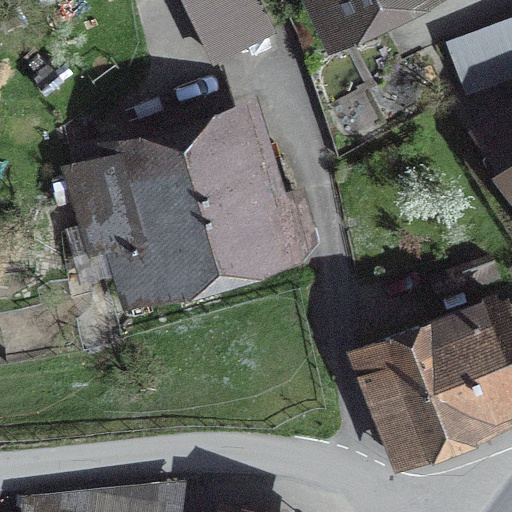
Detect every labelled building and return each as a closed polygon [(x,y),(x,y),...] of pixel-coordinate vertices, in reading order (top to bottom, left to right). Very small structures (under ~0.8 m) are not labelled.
[(269,29),(254,0),(187,0),(215,55),(269,29)] [(321,0),(334,26),(387,0),(321,0)] [(473,84),(511,72),(511,30),(461,46),(473,84)] [(109,244),(121,286),(307,235),(295,192),(264,200),(242,120),(74,169),(97,248),(109,244)] [(511,126),(495,140),(511,161),(511,126)] [(434,274),(441,293),(496,272),(488,253),(434,274)] [(362,371),(376,411),(391,405),(407,446),(489,414),(485,405),(511,393),(511,300),(499,306),(494,293),(361,346),(362,371)] [(21,511),(271,511),(226,506),(225,511),(170,511),(174,476),(23,492),(21,511)]
